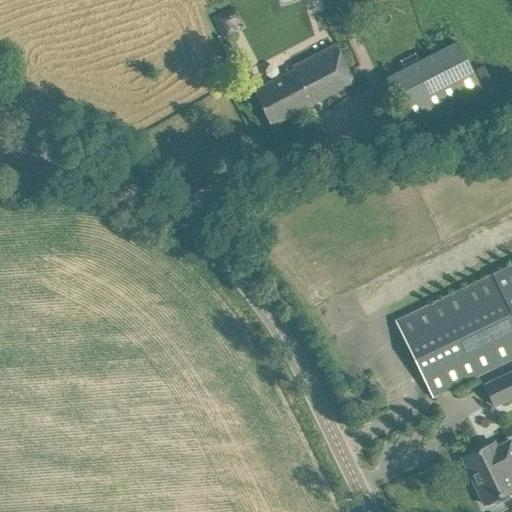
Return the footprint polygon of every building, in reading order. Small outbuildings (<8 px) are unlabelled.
[(457,41),(385,78),(414,133),(485,97),(457,41)] [(356,85),(343,59),(337,45),(292,67),(294,72),(253,91),(270,126),(356,85)] [(511,264),(500,270),(395,321),(432,398),(511,358),(511,264)] [(511,372),(484,385),(493,405),(511,396),(511,372)] [(506,493),(511,490),(511,480),(508,471),(511,469),(511,443),(510,440),(496,447),(494,443),(461,459),(470,477),(471,477),(475,484),(474,484),(483,504),(493,499),(495,504),(508,498),(506,493)]
